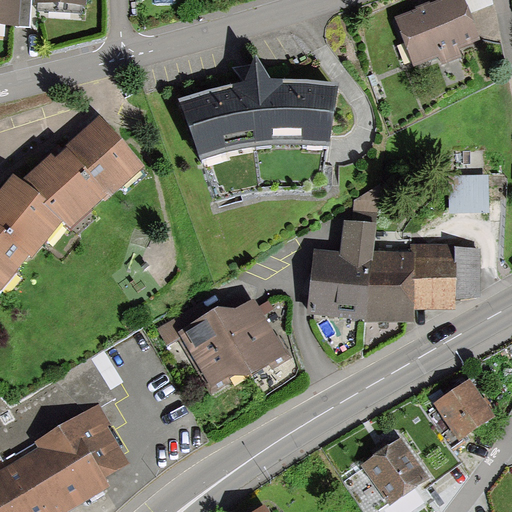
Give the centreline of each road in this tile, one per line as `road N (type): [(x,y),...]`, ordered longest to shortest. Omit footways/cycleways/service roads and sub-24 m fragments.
road 1 (secondary): [(177,511),(335,405),(511,305)]
road 2 (residential): [(123,57),(311,0)]
road 3 (residential): [(0,88),(123,57)]
